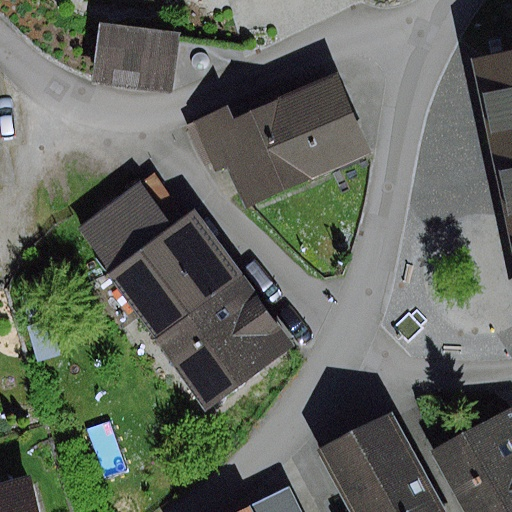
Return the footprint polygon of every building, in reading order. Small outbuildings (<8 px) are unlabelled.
[(173,34),(97,23),(89,82),(165,93),(173,34)] [(511,52),(472,61),(511,263),(511,52)] [(224,109),(192,122),(211,168),(225,162),(240,200),(359,151),(330,82),(230,124),(224,109)] [(150,337),(237,278),(192,211),(171,225),(139,180),(73,225),(150,337)] [(237,278),(150,337),(202,413),(289,354),(237,278)] [(511,511),(511,412),(434,453),(465,511),(511,511)] [(437,511),(385,416),(314,455),(344,511),(437,511)] [(39,511),(28,476),(0,485),(0,511),(39,511)] [(231,511),(298,511),(285,485),(231,511)]
